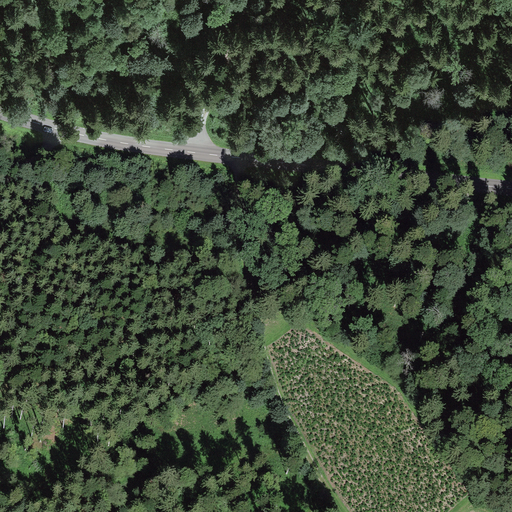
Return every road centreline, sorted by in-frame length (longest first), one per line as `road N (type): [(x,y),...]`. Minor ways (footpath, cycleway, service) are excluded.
road 1 (tertiary): [(0,110),(136,143),(511,187)]
road 2 (track): [(237,156),(259,330),(286,424),(344,511)]
road 3 (track): [(188,148),(248,0)]
